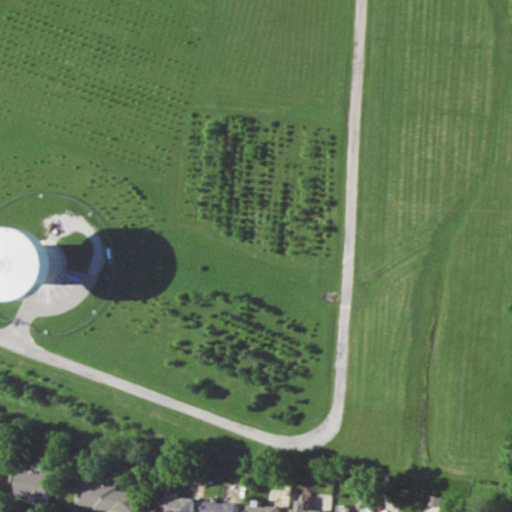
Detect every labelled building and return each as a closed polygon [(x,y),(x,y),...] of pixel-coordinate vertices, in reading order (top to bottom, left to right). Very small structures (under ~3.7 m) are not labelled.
[(0,272),(0,276),(54,308),(87,251),(32,219),(0,272)] [(30,501),(49,503),(53,464),(41,463),(40,470),(20,468),(17,495),(30,496),(30,501)] [(118,484),(79,482),(78,508),(138,510),(139,491),(118,490),(118,484)] [(165,511),(196,511),(196,498),(178,498),(178,491),(166,491),(165,511)] [(206,511),(238,511),(239,502),(206,501),(206,511)]
